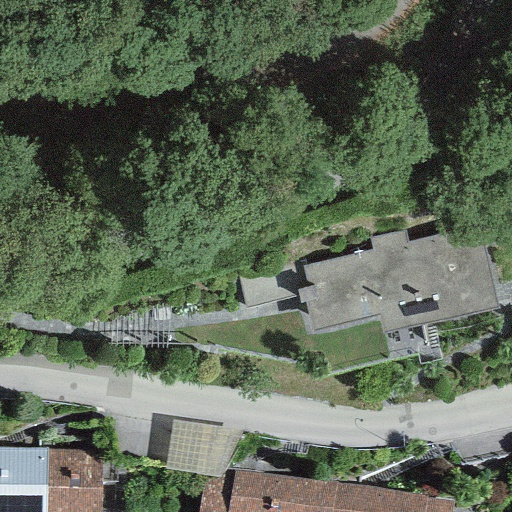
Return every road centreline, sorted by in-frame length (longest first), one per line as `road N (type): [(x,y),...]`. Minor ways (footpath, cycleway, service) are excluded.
road 1 (residential): [(490,0),(432,111),(387,152),(205,221),(27,277),(0,276)]
road 2 (residential): [(0,381),(116,391),(323,427),(427,426),(511,403)]
road 3 (unclassified): [(0,88),(274,73),(337,53),(400,0)]
